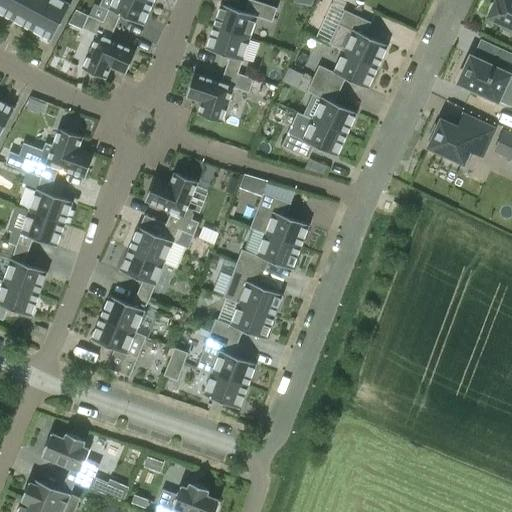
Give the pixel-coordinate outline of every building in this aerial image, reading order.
[(0,0),(0,12),(13,19),(22,0),(0,0)] [(32,29),(47,0),(22,0),(13,19),(32,29)] [(61,0),(47,0),(32,29),(51,40),(50,40),(51,41),(71,4),(70,4),(61,0)] [(103,22),(115,27),(121,15),(144,25),(144,24),(143,24),(153,3),(146,0),(112,0),(109,9),(108,8),(108,9),(103,21),(103,22)] [(214,26),(249,38),(257,16),(272,21),(277,8),(254,0),(248,0),(245,11),(221,3),(220,4),(221,5),(214,26)] [(497,0),(496,0),(488,17),(502,23),(501,28),(511,32),(511,0),(498,0),(499,1),(497,0)] [(329,43),(344,50),(344,51),(379,67),(388,45),(365,35),(371,22),(345,10),(338,23),(329,43)] [(115,27),(103,22),(103,21),(88,15),(82,28),(97,35),(83,68),(82,67),(82,68),(106,79),(106,78),(110,67),(125,73),(125,74),(136,50),(135,50),(135,51),(110,39),(115,27)] [(226,69),(238,73),(242,61),(243,61),(243,60),(242,60),(249,38),(214,26),(207,48),(206,48),(206,49),(230,57),(226,69)] [(483,61),(471,55),(458,83),(482,94),(481,96),(493,102),(494,99),(498,101),(510,75),(511,76),(511,54),(499,49),(494,60),(485,56),(483,61)] [(313,78),(340,90),(345,78),(369,89),(379,67),(344,51),(334,72),(319,65),(313,78)] [(254,78),(238,73),(226,69),(221,82),(195,73),(194,72),(186,97),(187,98),(187,97),(202,102),(198,113),(197,114),(222,122),(223,121),(222,121),(233,87),(249,92),(254,78)] [(313,118),(347,134),(357,113),(334,102),(340,90),(313,78),(307,90),(322,97),(313,118)] [(0,100),(0,135),(15,107),(14,107),(14,108),(0,100)] [(436,124),(428,140),(431,141),(428,147),(447,156),(446,159),(458,164),(460,161),(464,163),(464,162),(460,160),(465,149),(482,157),(496,128),(472,117),(466,130),(441,119),(438,125),(436,124)] [(347,134),(313,118),(303,139),(288,132),(282,145),(309,158),(314,146),(337,156),(347,134)] [(46,140),(51,124),(40,121),(35,136),(46,140)] [(228,124),(224,141),(246,147),(251,130),(228,124)] [(42,176),(54,180),(59,168),(85,177),(84,178),(85,178),(94,153),(93,153),(93,154),(78,148),(82,137),(83,138),(83,137),(58,128),(59,129),(47,163),(31,157),(26,171),(41,176),(42,176)] [(511,136),(503,132),(495,151),(507,156),(511,145),(511,136)] [(198,183),(199,182),(174,172),(175,173),(170,184),(155,178),(156,177),(155,177),(145,201),(146,201),(171,211),(166,224),(193,235),(199,222),(191,219),(193,213),(192,208),(187,207),(198,182),(198,183)] [(29,211),(64,224),(72,202),(73,202),(49,193),(54,180),(42,176),(41,176),(37,188),(36,188),(36,189),(37,189),(29,211)] [(265,233),(301,247),(310,225),(286,216),(291,203),(263,192),(250,228),(265,233)] [(16,246),(29,250),(33,238),(57,246),(57,245),(64,224),(29,211),(21,232),(20,232),(20,233),(21,233),(16,246)] [(129,249),(164,263),(173,242),(174,241),(188,248),(193,235),(166,224),(161,236),(138,226),(137,227),(138,227),(129,249)] [(237,262),(264,273),(269,260),(293,269),(301,247),(265,233),(257,255),(242,249),(237,262)] [(4,281),(39,294),(47,272),(48,272),(48,271),(24,263),(29,250),(16,246),(12,258),(11,258),(11,259),(12,259),(4,281)] [(138,292),(150,297),(155,285),(156,285),(156,284),(155,284),(164,263),(129,249),(120,270),(120,269),(119,270),(143,280),(138,292)] [(217,258),(211,255),(209,261),(214,263),(217,258)] [(239,303),(275,317),(283,294),(260,285),(264,273),(237,262),(223,297),(239,303)] [(39,294),(4,281),(0,290),(0,304),(32,316),(32,315),(31,315),(39,294)] [(101,317),(136,332),(144,310),(145,311),(145,310),(150,297),(138,292),(132,305),(109,295),(109,296),(101,317)] [(210,332),(238,342),(243,330),(266,339),(275,317),(239,303),(231,324),(215,319),(210,332)] [(146,336),(136,332),(101,317),(92,338),(91,338),(91,339),(114,348),(106,367),(130,377),(146,336)] [(238,342),(210,332),(197,367),(212,373),(248,386),(257,364),(233,355),(238,342)] [(164,353),(168,346),(151,336),(147,344),(164,353)] [(170,360),(164,375),(177,380),(188,353),(175,348),(170,360)] [(203,394),(240,408),(248,386),(212,373),(204,394),(203,394)] [(64,437),(51,432),(42,455),(71,467),(66,479),(75,483),(89,489),(100,464),(86,458),(90,448),(83,445),(85,440),(66,432),(64,437)] [(61,490),(32,477),(30,481),(29,481),(21,500),(23,500),(51,511),(73,511),(80,497),(71,494),(75,483),(66,479),(61,490)] [(188,487),(181,485),(177,494),(164,489),(154,511),(181,511),(182,511),(215,511),(220,500),(207,495),(209,489),(190,482),(188,487)] [(51,511),(23,500),(17,511),(51,511)]
